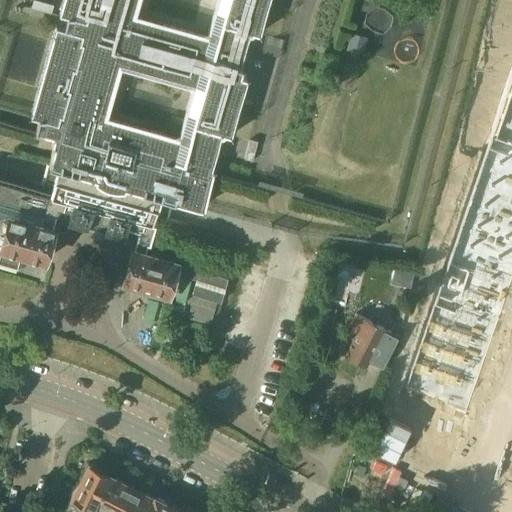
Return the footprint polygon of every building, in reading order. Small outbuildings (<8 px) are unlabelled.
[(36,127),(35,133),(55,139),(49,161),(58,164),(55,176),(51,192),(48,191),(43,210),(45,211),(41,224),(9,215),(0,246),(0,247),(45,260),(54,228),(53,228),(58,210),(69,213),(67,219),(126,236),(128,230),(139,233),(134,251),(133,250),(124,283),(169,296),(178,263),(146,254),(150,240),(152,241),(158,222),(155,221),(160,206),(163,194),(202,205),(213,167),(224,128),(234,131),(252,68),(242,65),(253,27),(261,29),(269,0),(62,0),(60,8),(70,11),(67,20),(58,17),(31,111),(41,114),(36,127)] [(347,49),(364,53),(368,37),(351,32),(347,49)] [(511,277),(511,71),(402,387),(466,409),(511,277)] [(258,140),(250,138),(245,158),(253,160),(258,140)] [(36,303),(55,309),(62,286),(43,280),(36,303)] [(0,283),(0,294),(18,300),(21,289),(0,283)] [(357,314),(346,336),(354,340),(347,354),(366,364),(369,360),(383,367),(399,336),(357,314)] [(89,511),(90,510),(109,473),(88,461),(79,478),(71,485),(70,496),(78,500),(73,505),(71,511),(89,511)] [(511,461),(492,500),(511,510),(511,461)] [(93,511),(117,511),(131,484),(122,479),(109,473),(90,510),(93,511)] [(140,489),(131,484),(117,511),(145,511),(154,496),(140,489)] [(174,511),(177,507),(154,495),(154,496),(145,511),(174,511)]
